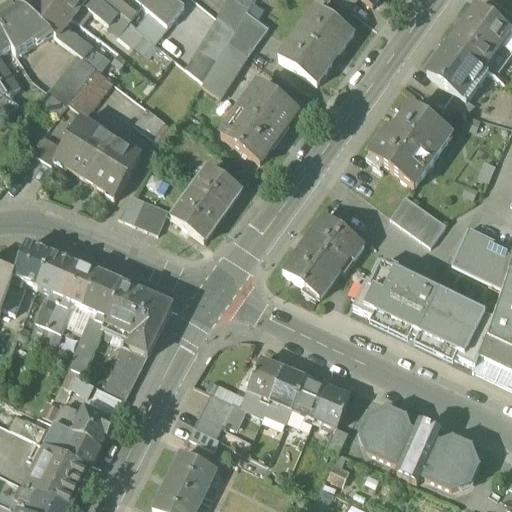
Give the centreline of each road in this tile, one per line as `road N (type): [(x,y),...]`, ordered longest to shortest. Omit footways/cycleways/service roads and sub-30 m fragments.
road 1 (residential): [(441,0),(211,299)]
road 2 (residential): [(211,299),(511,442)]
road 3 (residential): [(211,299),(99,511)]
road 4 (residential): [(211,299),(38,225),(0,230)]
